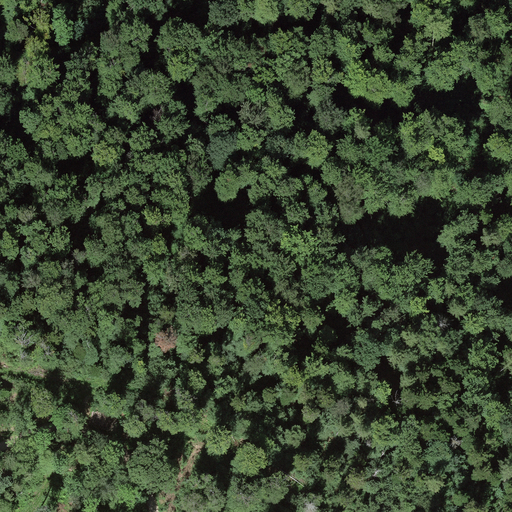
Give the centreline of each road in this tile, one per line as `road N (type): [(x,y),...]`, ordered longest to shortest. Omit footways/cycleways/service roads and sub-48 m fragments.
road 1 (track): [(0,176),(114,185),(267,260),(414,448),(431,474),(439,511)]
road 2 (track): [(0,58),(92,39),(252,68),(327,95),(391,135),(511,241)]
road 3 (track): [(0,445),(46,431),(82,434),(111,448),(154,511)]
